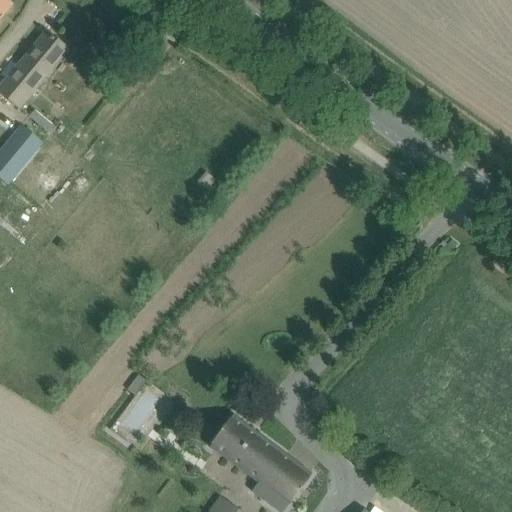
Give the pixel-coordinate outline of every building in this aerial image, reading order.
[(0,0),(0,19),(1,18),(4,15),(13,5),(6,0),(0,0)] [(46,33),(0,88),(0,92),(20,109),(25,102),(55,66),(68,51),(46,33)] [(0,177),(8,185),(43,144),(21,124),(0,150),(0,177)] [(138,375),(127,391),(135,397),(146,381),(138,375)] [(277,511),(283,511),(312,475),(233,416),(209,448),(257,484),(251,493),(277,511)]
